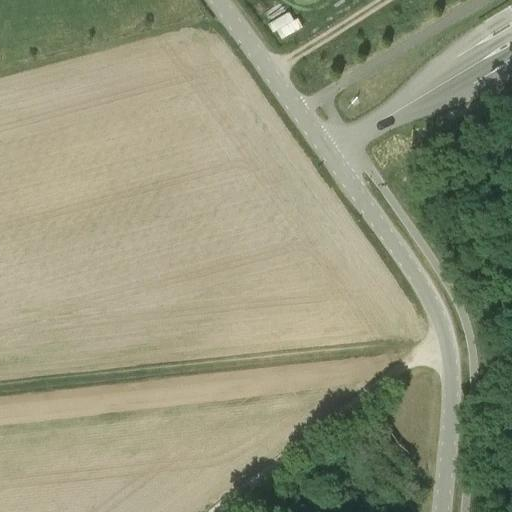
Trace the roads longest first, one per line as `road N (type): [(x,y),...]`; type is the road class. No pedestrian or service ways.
road 1 (unclassified): [(439,511),(450,386),(444,331),(398,249),(215,0)]
road 2 (track): [(209,511),(444,331)]
